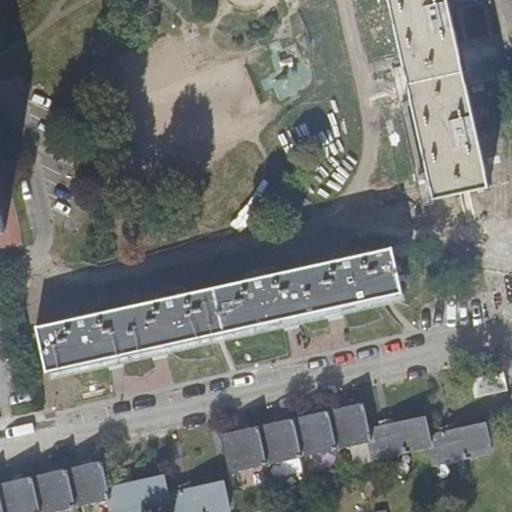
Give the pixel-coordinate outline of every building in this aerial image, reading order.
[(390,0),(435,198),(490,187),(448,0),(390,0)] [(0,248),(23,244),(0,138),(0,248)] [(391,248),(81,317),(39,326),(39,325),(37,325),(47,372),(50,371),(50,370),(65,367),(239,329),(240,329),(242,328),(402,293),(402,294),(403,293),(393,246),(391,246),(391,248)] [(477,397),(508,390),(504,372),(473,378),(477,397)] [(364,405),(363,403),(222,434),(231,472),(332,450),(370,441),(375,460),(430,448),(433,465),(492,453),(484,422),(428,434),(424,415),(369,428),(364,405)] [(168,493),(164,475),(153,477),(109,487),(102,460),(0,483),(0,511),(48,511),(109,498),(112,511),(141,511),(151,510),(169,506),(170,511),(227,511),(231,511),(224,480),(168,493)]
